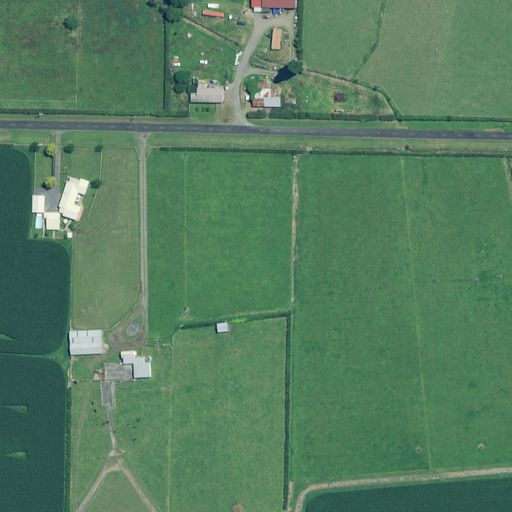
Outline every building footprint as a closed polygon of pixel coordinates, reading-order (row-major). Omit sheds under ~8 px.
[(297,9),(296,0),(252,0),(253,8),(281,8),(281,11),(285,11),(285,9),(297,9)] [(218,86),(218,82),(199,81),(198,94),(192,94),(192,103),(224,103),(224,87),(218,86)] [(281,107),(282,90),(254,89),(254,107),(281,107)] [(78,193),(82,194),(85,195),(90,182),(81,179),(81,181),(71,178),(70,183),(68,182),(60,207),(61,207),(59,212),(64,214),(63,216),(77,221),(81,208),(74,205),(76,201),(79,202),(81,196),(78,195),(78,193)] [(45,196),(33,196),(33,213),(44,213),(45,196)] [(59,230),(60,214),(44,213),(44,219),(47,219),(47,230),(59,230)] [(102,354),(102,331),(70,332),(71,355),(102,354)] [(136,359),(135,351),(122,352),(122,359),(124,358),(124,365),(134,364),(135,378),(151,377),(150,363),(145,364),(144,358),(136,359)] [(124,380),(123,365),(104,367),(105,381),(124,380)] [(84,370),(71,370),(71,380),(85,380),(84,370)]
